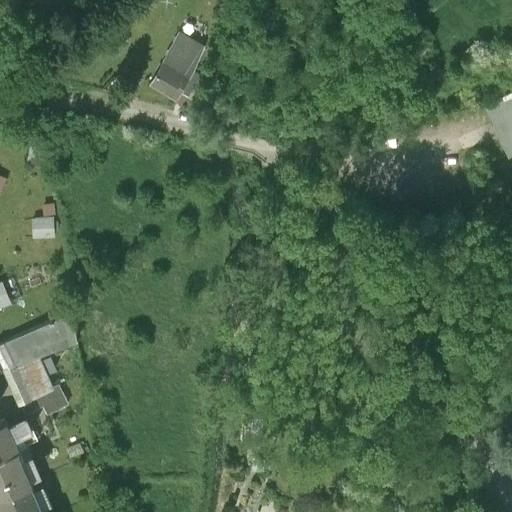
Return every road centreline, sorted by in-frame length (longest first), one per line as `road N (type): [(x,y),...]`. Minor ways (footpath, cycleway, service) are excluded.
road 1 (residential): [(265,146),(340,215),(348,236),(339,296),(364,348),(442,408),(485,456),(511,505)]
road 2 (residential): [(0,100),(41,95),(265,146)]
road 3 (residential): [(265,146),(374,150),(480,126)]
road 4 (track): [(420,0),(324,80),(265,146)]
